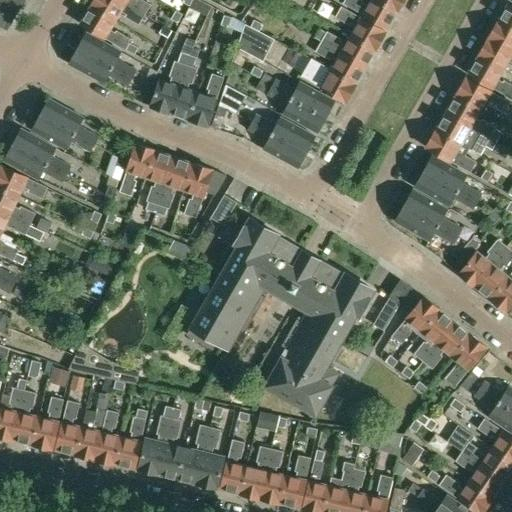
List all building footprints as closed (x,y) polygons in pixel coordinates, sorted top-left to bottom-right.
[(0,0),(0,22),(7,27),(23,0),(0,0)] [(121,0),(94,0),(91,5),(115,20),(121,11),(125,13),(124,15),(138,24),(144,14),(126,3),(121,0)] [(121,0),(126,3),(144,14),(150,3),(144,0),(121,0)] [(200,0),(191,0),(189,5),(206,14),(210,5),(200,0)] [(345,0),(344,3),(364,15),(389,28),(399,11),(379,0),(372,0),(369,6),(362,2),(363,0),(345,0)] [(379,0),(399,11),(404,0),(379,0)] [(511,5),(508,3),(499,21),(511,28),(511,5)] [(114,31),(110,29),(115,20),(91,5),(80,23),(105,37),(123,48),(129,38),(115,29),(114,31)] [(357,26),(352,35),(376,49),(387,31),(362,17),(341,6),(335,17),(349,25),(351,23),(357,26)] [(175,10),(170,18),(177,22),(182,14),(175,10)] [(220,24),(228,26),(231,17),(223,14),(220,24)] [(262,23),(253,19),(250,26),(259,30),(262,23)] [(511,28),(499,21),(489,38),(511,50),(511,28)] [(159,32),(167,37),(171,30),(163,25),(159,32)] [(376,49),(352,35),(346,45),(340,41),(341,39),(327,31),(326,32),(319,28),(314,37),(322,41),(342,52),(367,66),(376,49)] [(86,32),(78,47),(132,77),(136,69),(117,58),(121,50),(86,32)] [(511,50),(489,38),(479,56),(504,70),(509,61),(511,61),(511,50)] [(357,84),(367,66),(342,52),(322,41),(315,52),(330,60),(331,58),(337,61),(332,70),(357,84)] [(124,49),(133,54),(137,47),(128,42),(124,49)] [(70,63),(104,81),(108,73),(128,84),(132,77),(78,47),(70,63)] [(151,105),(170,112),(179,85),(189,56),(181,53),(178,62),(174,61),(169,76),(171,77),(170,81),(160,78),(151,105)] [(189,118),(198,91),(188,88),(189,84),(191,84),(197,69),(193,68),(197,59),(189,56),(179,85),(170,112),(189,118)] [(499,80),(504,70),(479,56),(470,74),(511,97),(511,96),(511,84),(504,80),(502,82),(499,80)] [(347,102),(357,84),(332,70),(327,79),(320,75),(321,73),(308,65),(301,76),(322,88),(347,102)] [(263,71),(255,66),(251,73),(260,77),(263,71)] [(268,84),(273,76),(265,72),(261,80),(268,84)] [(208,125),(217,98),(224,78),(212,74),(207,90),(209,91),(208,94),(198,91),(189,118),(208,125)] [(492,91),(467,76),(457,94),(482,108),(487,99),(492,102),(491,104),(505,112),(511,102),(492,91)] [(146,77),(144,85),(152,87),(154,80),(146,77)] [(277,78),(272,86),(326,116),(335,100),(301,81),(296,89),(277,78)] [(264,92),(268,84),(261,80),(257,87),(264,92)] [(152,87),(144,85),(141,93),(149,95),(152,87)] [(226,86),(219,106),(227,109),(230,101),(231,101),(236,90),(226,86)] [(317,132),(326,116),(272,86),(268,94),(288,105),(283,113),(317,132)] [(482,108),(457,94),(447,112),(472,126),(497,140),(502,132),(496,129),(497,127),(483,119),(482,121),(477,118),(482,108)] [(42,114),(94,143),(99,135),(80,124),(84,116),(50,98),(42,114)] [(221,129),(227,109),(219,106),(213,126),(221,129)] [(437,129),(462,144),(467,134),(472,137),(471,139),(485,147),(486,146),(492,149),(497,140),(472,126),(447,112),(437,129)] [(94,143),(42,114),(33,130),(67,148),(71,140),(91,150),(94,143)] [(254,121),(307,151),(315,136),(281,117),(277,125),(258,114),(254,121)] [(298,167),(307,151),(254,121),(249,130),(268,140),(264,148),(298,167)] [(56,147),(23,129),(14,145),(67,174),(72,165),(52,155),(56,147)] [(469,171),(475,161),(465,155),(469,148),(462,144),(437,129),(427,147),(452,161),(469,171)] [(155,149),(136,143),(126,170),(119,191),(132,195),(137,180),(135,179),(137,173),(146,176),(155,149)] [(14,145),(6,161),(39,179),(44,171),(63,181),(67,174),(14,145)] [(121,148),(118,156),(127,159),(129,151),(121,148)] [(155,212),(165,183),(174,156),(155,149),(146,176),(154,179),(156,180),(154,186),(152,185),(147,200),(148,201),(145,209),(155,212)] [(424,170),(477,201),(482,194),(463,183),(468,175),(433,155),(424,170)] [(118,156),(116,165),(124,168),(127,159),(118,156)] [(165,183),(155,212),(164,215),(167,208),(169,208),(174,193),(172,192),(174,186),(184,190),(193,163),(174,156),(165,183)] [(184,190),(193,193),(191,199),(189,198),(184,213),(196,218),(203,196),(213,169),(193,163),(184,190)] [(29,178),(3,165),(0,171),(0,187),(20,197),(24,187),(29,189),(28,191),(42,198),(47,186),(29,178)] [(486,169),(481,178),(487,181),(492,173),(486,169)] [(473,208),(477,201),(424,170),(415,187),(450,206),(454,198),(473,208)] [(108,185),(105,192),(114,195),(116,188),(108,185)] [(15,206),(20,197),(0,187),(0,209),(11,215),(30,224),(35,212),(20,205),(19,208),(15,206)] [(413,190),(405,206),(458,236),(462,228),(443,217),(448,209),(413,190)] [(111,204),(114,195),(105,192),(102,201),(111,204)] [(211,218),(223,225),(237,203),(224,195),(211,218)] [(499,203),(493,209),(500,215),(505,208),(499,203)] [(454,243),(458,236),(405,206),(396,222),(430,240),(435,232),(454,243)] [(0,209),(0,231),(3,233),(9,219),(13,221),(10,227),(25,234),(40,241),(45,231),(30,224),(11,215),(0,209)] [(495,221),(500,215),(493,209),(488,216),(495,221)] [(90,219),(97,223),(101,214),(94,210),(90,219)] [(109,211),(106,221),(113,223),(116,214),(109,211)] [(40,217),(36,227),(47,232),(52,222),(40,217)] [(264,298),(259,295),(264,287),(307,313),(303,321),(298,318),(281,347),(286,350),(265,386),(315,415),(331,387),(331,386),(337,375),(325,368),(356,315),(359,316),(374,290),(345,274),(344,275),(277,237),(278,235),(250,219),(235,245),(238,247),(208,299),(191,328),(221,345),(228,349),(241,328),(245,331),(264,298)] [(81,234),(90,238),(93,231),(84,227),(81,234)] [(0,255),(14,262),(21,265),(25,258),(16,254),(18,250),(15,248),(3,243),(2,245),(0,244),(0,239),(3,233),(0,231),(0,255)] [(473,235),(468,242),(475,247),(480,240),(473,235)] [(460,274),(476,287),(494,264),(508,247),(498,239),(488,252),(490,253),(486,258),(478,251),(460,274)] [(174,241),(168,252),(185,262),(193,249),(174,241)] [(469,254),(475,247),(468,242),(463,248),(469,254)] [(511,250),(508,247),(494,264),(476,287),(492,299),(509,277),(501,270),(505,265),(506,267),(511,259),(511,250)] [(0,259),(0,279),(14,286),(17,278),(0,269),(0,262),(1,260),(0,259)] [(117,266),(103,259),(98,270),(111,276),(117,266)] [(75,275),(93,284),(96,276),(78,268),(75,275)] [(511,278),(509,277),(492,299),(507,312),(511,305),(511,278)] [(14,286),(0,279),(0,289),(10,294),(14,286)] [(20,279),(16,287),(24,291),(28,283),(20,279)] [(411,290),(399,283),(389,298),(400,306),(411,290)] [(20,299),(24,291),(16,287),(12,295),(20,299)] [(414,325),(422,331),(440,309),(424,297),(406,319),(392,336),(401,344),(411,331),(410,330),(414,325)] [(379,314),(390,320),(396,310),(385,304),(379,314)] [(455,322),(440,309),(422,331),(430,338),(426,343),(424,341),(414,354),(423,361),(437,344),(455,322)] [(3,314),(0,321),(0,322),(8,326),(12,318),(3,314)] [(455,322),(437,344),(423,361),(432,369),(442,356),(441,355),(445,350),(453,357),(471,335),(455,322)] [(487,348),(471,335),(453,357),(461,364),(457,368),(456,367),(445,380),(454,387),(469,370),(487,348)] [(84,342),(71,369),(82,371),(88,361),(92,352),(94,350),(84,342)] [(0,344),(0,357),(6,359),(9,348),(0,344)] [(78,348),(72,345),(69,350),(76,353),(78,348)] [(384,360),(393,367),(397,361),(389,354),(384,360)] [(31,360),(27,375),(38,378),(41,363),(31,360)] [(113,366),(110,378),(134,383),(139,384),(138,380),(139,375),(140,370),(114,362),(113,366)] [(53,366),(49,382),(65,387),(69,371),(53,366)] [(401,372),(410,378),(414,372),(406,366),(401,372)] [(471,371),(466,378),(472,383),(478,377),(471,371)] [(73,375),(70,390),(82,392),(85,377),(73,375)] [(92,430),(82,428),(77,455),(96,460),(102,432),(107,409),(111,395),(114,379),(106,377),(102,393),(100,393),(92,430)] [(19,378),(17,388),(25,390),(27,380),(19,378)] [(467,390),(472,383),(466,378),(460,384),(467,390)] [(116,380),(114,388),(124,390),(126,382),(116,380)] [(427,387),(419,381),(415,387),(423,393),(427,387)] [(485,382),(480,389),(511,410),(511,388),(509,386),(504,394),(485,382)] [(0,437),(13,441),(20,413),(25,390),(14,387),(9,405),(12,406),(10,411),(0,408),(0,437)] [(511,431),(511,410),(480,389),(476,396),(494,408),(489,416),(511,431)] [(33,445),(39,418),(29,415),(30,410),(32,410),(36,392),(25,390),(20,413),(13,441),(33,445)] [(49,420),(39,418),(33,445),(52,450),(59,422),(64,399),(53,396),(48,414),(50,414),(49,420)] [(197,398),(195,408),(203,410),(205,400),(197,398)] [(455,398),(450,404),(460,411),(465,405),(455,398)] [(82,428),(72,426),(73,420),(75,420),(79,402),(68,400),(62,423),(56,451),(77,455),(82,428)] [(146,438),(139,470),(149,472),(158,474),(159,471),(172,414),(173,408),(165,406),(163,416),(161,415),(157,434),(159,434),(157,441),(146,438)] [(215,406),(213,416),(221,418),(223,408),(215,406)] [(139,408),(138,415),(147,418),(149,410),(139,408)] [(173,408),(172,414),(159,471),(158,474),(166,476),(179,479),(186,448),(173,445),(174,438),(177,438),(181,420),(178,419),(181,409),(173,408)] [(115,464),(121,437),(110,434),(112,429),(115,429),(119,411),(107,409),(102,432),(96,460),(115,464)] [(240,412),(238,419),(248,422),(250,414),(240,412)] [(257,427),(276,432),(280,416),(261,412),(257,427)] [(429,419),(421,413),(417,420),(425,425),(429,419)] [(132,440),(121,437),(115,464),(135,469),(142,442),(142,440),(147,418),(136,415),(131,433),(133,434),(132,440)] [(280,416),(278,426),(285,428),(288,418),(280,416)] [(430,418),(425,426),(431,430),(437,422),(430,418)] [(498,438),(492,448),(511,461),(511,436),(503,431),(485,418),(478,428),(492,437),(493,435),(498,438)] [(414,420),(408,428),(415,432),(420,424),(414,420)] [(196,450),(186,448),(179,479),(190,481),(198,483),(199,480),(211,427),(200,424),(196,443),(198,443),(196,450)] [(458,425),(447,441),(462,452),(504,481),(511,468),(511,461),(492,448),(486,457),(481,453),(482,451),(469,442),(474,436),(458,425)] [(318,428),(309,426),(307,434),(317,436),(318,428)] [(207,485),(218,488),(225,457),(212,454),(214,447),(216,447),(220,429),(211,427),(199,480),(198,483),(207,485)] [(371,430),(368,446),(378,448),(380,442),(381,442),(382,432),(382,431),(371,430)] [(382,431),(382,432),(381,442),(400,447),(403,438),(405,435),(382,431)] [(360,445),(361,435),(353,433),(351,443),(360,445)] [(233,439),(228,461),(221,489),(242,494),(248,466),(237,463),(238,458),(241,458),(244,442),(233,439)] [(258,468),(248,466),(242,494),(261,498),(267,470),(272,449),(261,446),(257,462),(259,463),(258,468)] [(272,449),(267,470),(261,498),(281,503),(287,475),(277,473),(278,467),(280,468),(284,451),(272,449)] [(325,452),(317,450),(315,460),(322,462),(325,452)] [(493,497),(504,481),(462,452),(455,462),(469,471),(470,469),(475,472),(469,481),(493,497)] [(300,507),(307,480),(307,479),(312,458),(300,456),(296,471),(299,472),(298,477),(287,475),(281,503),(300,507)] [(315,460),(310,480),(304,508),(320,511),(323,511),(330,485),(320,482),(314,481),(315,478),(320,479),(323,462),(315,460)] [(344,511),(354,468),(355,464),(345,462),(344,462),(342,470),(343,471),(341,480),(332,477),(330,485),(323,511),(344,511)] [(363,511),(368,494),(358,491),(359,486),(362,486),(365,471),(354,468),(344,511),(363,511)] [(431,471),(426,477),(434,483),(439,476),(431,471)] [(379,496),(368,494),(363,511),(385,511),(389,498),(394,477),(382,474),(378,490),(380,490),(379,496)] [(482,511),(493,497),(469,481),(463,491),(458,487),(459,485),(446,476),(439,486),(457,498),(477,511),(482,511)] [(413,482),(408,490),(415,494),(420,487),(413,482)] [(394,488),(390,509),(400,511),(405,490),(394,488)] [(418,498),(424,502),(438,511),(471,511),(446,496),(441,503),(423,490),(418,498)] [(438,511),(424,502),(421,511),(438,511)]
